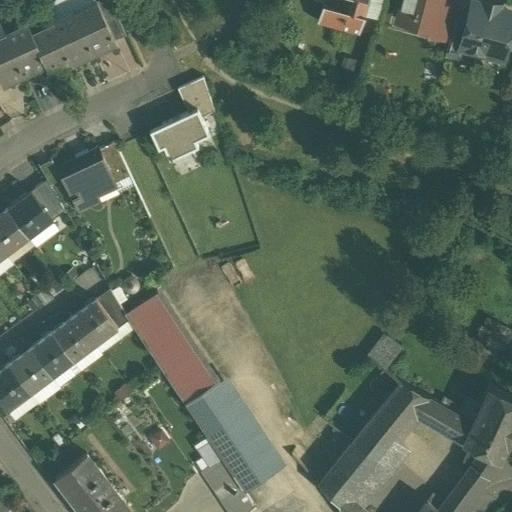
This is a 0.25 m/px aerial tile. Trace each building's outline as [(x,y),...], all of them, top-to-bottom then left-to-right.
[(116,15),(109,0),(96,0),(96,1),(105,20),(116,15)] [(329,0),(328,4),(322,2),(317,22),(359,33),(364,16),(364,14),(354,11),(357,0),(367,0),(368,0),(367,0),(329,0)] [(368,0),(367,0),(357,0),(354,11),(364,14),(368,0)] [(382,0),(368,0),(364,14),(364,16),(377,19),(382,0)] [(441,0),(402,0),(399,14),(415,19),(413,27),(431,32),(433,32),(438,11),(442,9),(442,7),(440,4),(441,0)] [(96,1),(74,11),(94,53),(116,43),(114,40),(105,20),(96,1)] [(501,6),(482,1),(481,5),(476,4),(471,7),(467,22),(468,22),(461,49),(462,50),(481,55),(486,52),(500,56),(501,52),(504,52),(511,49),(511,44),(511,38),(509,34),(511,23),(511,16),(510,13),(500,11),(501,6)] [(457,11),(442,7),(442,9),(438,11),(433,32),(431,32),(430,37),(449,42),(449,41),(455,18),(457,11)] [(74,11),(52,21),(72,64),(94,53),(74,11)] [(125,34),(116,15),(105,20),(114,40),(125,34)] [(449,42),(446,53),(460,57),(462,50),(461,49),(468,22),(467,22),(455,18),(449,41),(449,42)] [(72,64),(52,21),(30,31),(46,65),(50,74),(72,64)] [(26,23),(4,33),(24,76),(46,65),(30,31),(26,23)] [(24,76),(4,33),(0,34),(0,83),(1,86),(24,76)] [(177,88),(189,111),(197,107),(201,116),(214,110),(202,76),(177,88)] [(201,116),(197,107),(189,111),(149,129),(158,147),(163,145),(169,158),(197,145),(195,139),(209,132),(201,116)] [(129,172),(114,141),(98,148),(113,180),(129,172)] [(97,147),(58,166),(78,209),(99,200),(94,190),(113,181),(113,180),(98,148),(97,147)] [(51,220),(29,191),(7,208),(28,237),(51,220)] [(28,237),(7,208),(0,213),(0,245),(6,254),(28,237)] [(125,313),(111,289),(95,300),(113,324),(126,315),(125,313)] [(218,378),(156,290),(125,313),(126,315),(184,402),(218,378)] [(95,300),(94,299),(73,315),(95,344),(116,328),(113,324),(95,300)] [(95,344),(73,315),(51,331),(73,361),(95,344)] [(502,343),(498,317),(482,320),(485,338),(494,337),(495,344),(502,343)] [(369,352),(388,367),(405,344),(386,329),(369,352)] [(73,361),(51,331),(30,348),(52,377),(73,361)] [(52,377),(30,348),(9,364),(30,393),(52,377)] [(30,393),(9,364),(0,370),(0,399),(8,410),(30,393)] [(218,378),(184,402),(221,456),(243,490),(277,467),(218,378)] [(401,380),(352,440),(377,459),(392,441),(414,414),(429,396),(401,380)] [(511,397),(488,386),(472,420),(463,442),(471,446),(480,450),(472,461),(463,473),(480,485),(498,460),(499,460),(506,446),(507,446),(511,435),(511,397)] [(472,420),(429,396),(414,414),(463,442),(472,420)] [(377,459),(352,440),(318,482),(340,505),(344,511),(355,511),(362,505),(390,470),(377,459)] [(392,441),(377,459),(390,470),(405,452),(392,441)] [(471,446),(464,456),(472,461),(480,450),(471,446)] [(110,484),(87,454),(55,478),(78,508),(110,484)] [(243,490),(221,456),(199,471),(226,511),(244,511),(253,504),(243,490)] [(463,473),(438,509),(442,511),(460,511),(480,485),(463,473)] [(131,511),(110,484),(78,508),(80,511),(131,511)] [(442,511),(438,509),(426,499),(416,511),(442,511)]
